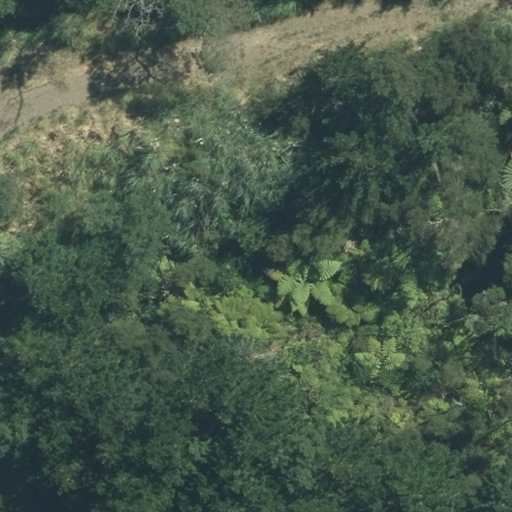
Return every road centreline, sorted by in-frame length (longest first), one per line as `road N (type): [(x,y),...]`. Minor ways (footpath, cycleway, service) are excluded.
road 1 (track): [(0,253),(134,121),(511,2)]
road 2 (track): [(81,511),(0,367)]
